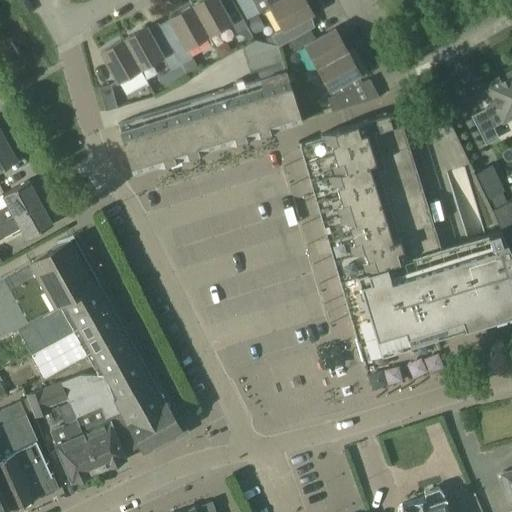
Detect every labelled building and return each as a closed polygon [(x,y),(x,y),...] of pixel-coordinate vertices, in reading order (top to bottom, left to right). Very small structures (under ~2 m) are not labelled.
[(217,0),(199,0),(191,5),(207,34),(229,21),(235,32),(246,26),(231,0),(225,0),(219,3),(217,0)] [(270,5),(279,0),(252,0),(260,12),(271,6),(270,5)] [(279,0),(270,5),(271,6),(283,29),(272,35),(278,46),(289,40),(299,34),(293,24),(313,13),(305,0),(279,0)] [(207,34),(191,5),(168,17),(179,37),(169,43),(180,63),(191,57),(185,46),(207,34)] [(253,36),(265,30),(258,17),(246,23),(253,36)] [(146,27),(122,40),(139,69),(161,56),(169,70),(180,63),(169,43),(158,49),(146,27)] [(305,45),(317,68),(347,51),(334,28),(315,39),(309,28),(299,34),(289,40),(295,50),(305,45)] [(268,56),(257,38),(239,50),(251,67),(268,56)] [(116,81),(139,69),(122,40),(100,52),(116,81)] [(214,48),(220,58),(229,54),(223,43),(214,48)] [(347,51),(317,68),(330,90),(332,89),(335,95),(354,89),(349,79),(359,73),(347,51)] [(511,70),(505,74),(507,77),(500,81),(498,77),(483,85),(490,99),(493,97),(498,107),(485,114),(483,109),(470,116),(485,145),(498,138),(492,128),(511,117),(511,70)] [(301,120),(285,71),(117,123),(132,173),(301,120)] [(105,110),(117,107),(110,84),(99,87),(105,110)] [(359,103),(354,89),(327,98),(332,112),(359,103)] [(299,141),(297,141),(361,363),(363,362),(363,359),(436,336),(511,313),(511,287),(508,273),(511,271),(511,253),(501,229),(440,248),(397,110),(319,135),(320,137),(299,143),(299,141)] [(6,138),(0,141),(0,169),(18,159),(6,138)] [(503,190),(490,164),(472,173),(485,199),(503,190)] [(0,207),(0,223),(40,202),(28,179),(2,194),(8,204),(0,207)] [(511,200),(492,209),(501,229),(511,253),(511,200)] [(264,201),(231,211),(237,231),(261,224),(266,239),(275,236),(264,201)] [(0,223),(0,239),(21,228),(27,238),(53,223),(40,202),(0,223)] [(212,256),(209,247),(202,250),(194,223),(171,230),(182,266),(212,256)] [(0,337),(17,328),(99,283),(74,237),(0,278),(0,337)] [(99,283),(17,328),(44,376),(86,353),(98,375),(105,375),(118,412),(121,410),(140,446),(143,451),(181,430),(99,283)] [(79,375),(60,382),(67,399),(75,417),(101,406),(108,421),(122,454),(140,446),(121,410),(118,412),(105,375),(98,375),(79,375)] [(49,405),(67,399),(60,382),(42,389),(41,387),(26,393),(35,417),(51,410),(49,405)] [(0,489),(9,509),(36,497),(36,496),(58,487),(25,413),(19,400),(0,408),(0,489)] [(101,406),(75,417),(81,433),(97,470),(124,458),(122,454),(108,421),(101,406)] [(97,470),(81,433),(75,417),(49,429),(71,481),(97,470)] [(511,499),(511,500),(511,468),(501,472),(511,500),(511,499)] [(441,491),(438,488),(425,492),(423,499),(402,506),(401,505),(396,511),(449,511),(445,497),(443,498),(441,491)] [(2,511),(9,509),(0,489),(0,511),(2,511)]
